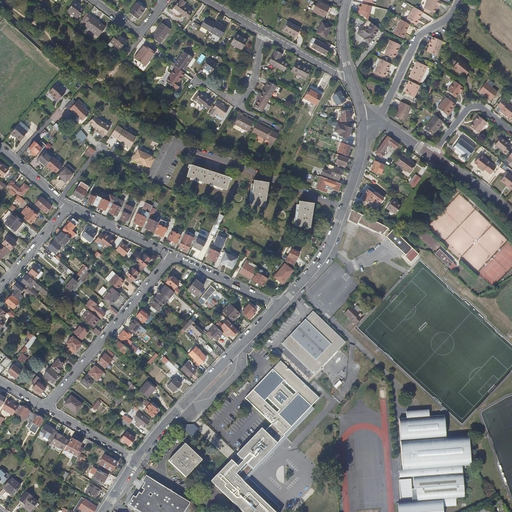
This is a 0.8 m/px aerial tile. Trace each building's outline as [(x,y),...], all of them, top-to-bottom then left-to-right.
[(180,1),(175,7),(190,18),(194,12),(186,6),(189,2),(185,0),(182,0),(181,2),(180,1)] [(441,0),(426,0),(424,7),(434,11),(438,3),(439,4),(441,0)] [(78,5),(79,4),(75,1),(68,10),(78,18),(84,10),(78,5)] [(325,16),(329,6),(318,1),(313,10),(325,16)] [(138,2),(130,12),(139,19),(146,8),(138,2)] [(425,12),(416,7),(409,19),(418,24),(420,21),(424,16),(423,15),(425,12)] [(99,35),(106,26),(99,21),(99,22),(94,19),(95,17),(92,15),(85,25),(99,35)] [(403,36),(410,23),(402,18),(394,31),(403,36)] [(212,33),(216,25),(205,19),(201,27),(212,33)] [(295,36),(300,27),(287,20),(282,29),(295,36)] [(383,29),(371,20),(363,31),(371,36),(368,39),(368,40),(373,43),(383,29)] [(212,33),(212,34),(221,39),(226,29),(220,26),(221,24),(218,22),(216,25),(212,33)] [(317,31),(327,36),(332,27),(322,22),(317,31)] [(161,43),(172,29),(164,23),(158,31),(160,32),(154,38),(161,43)] [(371,36),(363,31),(363,30),(361,34),(368,39),(371,36)] [(110,41),(120,48),(127,40),(117,32),(110,41)] [(237,34),(231,44),(242,50),(248,40),(243,38),(242,39),(240,38),(241,36),(237,34)] [(436,55),(443,40),(433,35),(428,46),(429,47),(427,51),(436,55)] [(310,46),(324,54),(329,45),(314,38),(310,46)] [(401,43),(390,38),(388,42),(390,43),(386,52),(395,57),(401,43)] [(156,52),(146,44),(135,57),(146,65),(156,52)] [(284,72),(289,64),(280,59),(282,54),(276,50),(273,55),(272,54),(268,62),(284,72)] [(177,66),(184,71),(187,67),(194,57),(185,51),(176,63),(175,64),(177,66)] [(218,64),(210,58),(204,66),(210,70),(210,69),(213,71),(218,64)] [(472,67),(460,58),(452,68),(464,76),(472,67)] [(391,65),(392,63),(383,59),(377,72),(387,77),(392,66),(391,65)] [(422,82),(429,66),(419,62),(418,64),(417,64),(411,77),(422,82)] [(291,71),(306,79),(311,70),(307,67),(306,68),(303,66),(296,63),(291,71)] [(184,71),(177,66),(177,67),(173,73),(170,71),(164,78),(167,80),(178,88),(182,83),(179,81),(186,72),(184,71)] [(419,84),(410,80),(408,84),(409,85),(405,92),(404,96),(415,101),(417,97),(414,96),(419,84)] [(463,88),(454,80),(446,91),(454,97),(457,93),(460,91),(463,88)] [(498,90),(485,81),(479,89),(491,99),(498,90)] [(272,95),(277,87),(269,82),(266,87),(265,90),(262,94),(269,98),(270,99),(272,95)] [(58,102),(66,92),(56,84),(49,92),(55,97),(54,99),(58,102)] [(316,105),(321,95),(315,91),(314,92),(309,89),(302,101),(309,104),(310,102),(316,105)] [(330,95),(334,105),(345,101),(341,91),(330,95)] [(208,110),(214,102),(210,99),(211,98),(207,96),(207,97),(204,94),(202,93),(196,100),(205,107),(208,110)] [(262,112),(269,98),(262,94),(260,93),(257,97),(259,98),(257,101),(254,107),(262,112)] [(452,108),(455,104),(446,96),(437,108),(446,114),(451,108),(452,108)] [(511,105),(502,98),(497,105),(503,109),(501,111),(505,114),(505,113),(511,118),(511,105)] [(76,102),(73,99),(66,107),(69,110),(70,109),(76,102)] [(70,109),(78,116),(83,120),(86,117),(86,118),(87,117),(86,116),(90,112),(82,104),(83,103),(79,99),(76,102),(70,109)] [(219,100),(213,109),(223,117),(229,109),(222,104),(223,103),(219,100)] [(411,104),(401,100),(394,113),(404,118),(411,104)] [(70,109),(69,110),(76,117),(78,116),(70,109)] [(339,124),(350,128),(348,110),(340,111),(340,118),(339,118),(339,124)] [(244,114),(240,112),(234,124),(250,132),(255,122),(243,116),(244,114)] [(98,119),(95,116),(91,120),(89,122),(93,127),(96,129),(95,131),(97,132),(97,133),(103,137),(104,135),(105,135),(110,127),(98,119)] [(486,123),(478,116),(469,126),(478,133),(486,123)] [(441,125),(432,118),(424,129),(432,136),(441,125)] [(27,126),(21,121),(11,133),(14,135),(20,140),(29,129),(26,127),(27,126)] [(257,123),(252,132),(272,143),(278,134),(257,123)] [(347,139),(351,129),(337,123),(333,133),(339,135),(339,136),(347,139)] [(136,137),(117,125),(111,134),(117,139),(121,142),(125,145),(125,144),(129,147),(136,137)] [(37,138),(41,141),(47,133),(44,130),(37,138)] [(81,130),(76,135),(82,142),(87,137),(81,130)] [(152,181),(173,138),(166,135),(155,159),(150,168),(145,178),(150,180),(152,181)] [(398,144),(387,136),(383,142),(387,145),(388,143),(395,148),(398,144)] [(508,143),(500,136),(493,145),(501,151),(499,153),(503,155),(510,146),(507,144),(508,143)] [(42,149),(46,145),(41,141),(37,138),(34,142),(29,148),(32,151),(30,153),(31,154),(34,156),(41,148),(42,149)] [(466,161),(475,149),(461,138),(454,148),(463,155),(461,157),(466,161)] [(336,152),(346,156),(349,147),(340,143),(336,152)] [(147,166),(150,168),(155,159),(151,157),(152,156),(143,151),(137,161),(142,163),(141,164),(146,167),(147,166)] [(46,166),(46,165),(52,159),(44,152),(38,159),(46,166)] [(99,153),(97,155),(107,161),(109,158),(104,155),(99,153)] [(118,160),(105,153),(104,155),(109,158),(116,163),(118,160)] [(405,157),(405,156),(401,153),(395,163),(409,173),(415,165),(405,157)] [(495,166),(480,153),(473,162),(477,164),(477,166),(482,171),(484,168),(490,173),(495,166)] [(337,158),(334,163),(343,167),(347,158),(339,155),(338,158),(337,158)] [(56,173),(62,166),(53,158),(52,159),(46,165),(51,170),(51,169),(53,170),(56,173)] [(373,161),(378,163),(375,172),(379,174),(383,165),(374,159),(373,161)] [(0,175),(3,179),(10,171),(1,163),(0,164),(0,175)] [(230,176),(191,164),(187,176),(226,189),(230,176)] [(66,181),(72,173),(65,167),(58,175),(66,181)] [(328,177),(327,179),(337,183),(341,170),(333,167),(332,168),(331,173),(322,170),(321,174),(328,177)] [(510,189),(511,186),(511,177),(506,172),(499,181),(510,189)] [(414,187),(420,178),(415,174),(409,183),(414,187)] [(254,179),(253,183),(249,204),(264,206),(266,196),(268,181),(254,179)] [(337,191),(339,184),(327,180),(326,183),(325,185),(333,187),(332,189),(337,191)] [(81,199),(87,191),(85,189),(84,190),(78,186),(73,194),(81,199)] [(360,198),(366,202),(368,200),(371,195),(372,193),(367,190),(366,189),(360,198)] [(383,198),(374,192),(372,193),(371,195),(374,198),(380,202),(383,198)] [(97,207),(101,198),(95,195),(95,196),(90,194),(87,202),(97,206),(97,207)] [(110,208),(115,198),(109,195),(107,201),(101,198),(97,207),(104,210),(106,206),(110,208)] [(21,204),(24,201),(22,198),(18,196),(15,199),(21,204)] [(52,206),(43,198),(40,202),(37,200),(34,203),(40,208),(40,209),(45,213),(52,206)] [(123,201),(115,198),(110,208),(108,212),(116,216),(123,201)] [(313,202),(298,200),(295,226),(310,228),(313,202)] [(400,206),(392,200),(386,209),(394,215),(400,206)] [(9,207),(14,211),(17,206),(13,202),(9,207)] [(148,215),(152,206),(145,203),(139,215),(137,214),(132,222),(141,226),(145,218),(146,218),(148,215)] [(132,208),(125,204),(122,211),(123,212),(119,219),(125,222),(125,220),(127,221),(132,208)] [(31,223),(37,216),(26,207),(22,213),(26,216),(25,218),(31,223)] [(389,228),(352,210),(348,221),(357,225),(358,223),(382,235),(389,228)] [(18,235),(23,229),(20,226),(23,222),(13,214),(5,224),(18,235)] [(211,234),(214,235),(216,231),(217,229),(221,219),(223,216),(220,214),(211,234)] [(63,230),(68,234),(77,222),(72,218),(70,222),(68,221),(67,222),(68,223),(67,225),(65,224),(64,226),(65,227),(63,230)] [(160,218),(157,225),(158,225),(154,233),(162,237),(169,222),(160,218)] [(152,232),(156,223),(148,219),(144,228),(152,232)] [(86,226),(81,237),(91,242),(96,231),(86,226)] [(62,230),(61,229),(61,230),(58,233),(54,239),(55,240),(62,230)] [(71,237),(62,230),(55,240),(58,242),(61,245),(63,247),(71,237)] [(412,261),(419,253),(391,230),(385,237),(406,254),(405,255),(412,261)] [(176,244),(180,236),(171,232),(168,239),(176,244)] [(206,237),(199,233),(192,246),(200,250),(202,245),(204,246),(207,239),(206,237)] [(110,246),(114,242),(105,234),(103,236),(100,234),(98,237),(99,238),(97,241),(99,242),(100,241),(107,247),(109,245),(110,246)] [(218,234),(213,244),(221,248),(226,238),(218,234)] [(16,243),(8,237),(2,244),(10,250),(16,243)] [(71,237),(63,247),(64,247),(72,238),(71,237)] [(183,238),(179,247),(186,251),(191,242),(183,238)] [(57,244),(58,242),(55,240),(49,246),(52,249),(52,250),(55,253),(60,246),(57,244)] [(124,257),(130,249),(121,242),(115,250),(124,257)] [(214,262),(217,256),(219,253),(212,250),(213,249),(211,248),(206,258),(214,262)] [(288,263),(292,266),(299,253),(291,249),(284,262),(288,263)] [(440,252),(441,251),(439,249),(434,253),(448,267),(453,262),(444,254),(443,255),(440,252)] [(237,259),(225,253),(220,264),(223,265),(224,264),(233,268),(237,259)] [(134,263),(133,265),(133,266),(140,271),(144,266),(144,267),(147,263),(147,262),(150,259),(143,254),(141,257),(140,256),(138,259),(139,260),(138,261),(140,263),(138,266),(134,263)] [(60,261),(54,256),(51,260),(57,265),(58,264),(63,267),(65,265),(61,262),(60,261)] [(250,279),(253,275),(258,266),(246,260),(239,273),(250,279)] [(28,274),(34,279),(36,277),(41,271),(35,265),(34,267),(32,269),(28,274)] [(84,265),(76,275),(81,279),(84,274),(86,272),(89,269),(84,265)] [(292,271),(284,265),(273,277),(281,284),(292,271)] [(128,276),(126,279),(130,283),(138,274),(131,268),(126,275),(128,276)] [(253,275),(250,279),(250,280),(262,286),(266,278),(260,275),(261,274),(258,272),(257,273),(255,276),(253,275)] [(115,274),(108,282),(112,285),(117,290),(120,286),(124,281),(115,274)] [(32,279),(27,275),(21,282),(26,287),(28,285),(28,286),(29,285),(30,285),(31,284),(32,284),(33,282),(32,280),(32,279)] [(68,276),(62,283),(71,291),(75,286),(74,285),(77,282),(72,278),(71,278),(68,276)] [(173,289),(171,291),(176,295),(183,286),(171,276),(166,283),(173,289)] [(72,295),(82,283),(79,280),(78,282),(75,286),(71,291),(69,293),(72,295)] [(194,280),(187,288),(194,295),(202,286),(194,280)] [(23,289),(16,283),(14,287),(16,289),(12,294),(18,298),(22,293),(21,292),(23,289)] [(98,292),(101,295),(106,289),(103,286),(98,292)] [(206,300),(215,290),(210,286),(200,298),(205,302),(206,300)] [(103,300),(109,306),(112,303),(119,295),(112,288),(104,297),(105,297),(103,300)] [(155,298),(162,304),(165,300),(167,301),(171,295),(164,289),(158,295),(157,295),(155,297),(155,298)] [(13,308),(19,301),(11,295),(6,302),(13,308)] [(162,304),(155,298),(154,299),(153,299),(152,301),(152,302),(150,305),(158,312),(160,309),(159,308),(162,304)] [(90,300),(85,306),(99,317),(101,315),(100,314),(101,314),(93,307),(95,304),(90,300)] [(221,310),(223,312),(230,305),(229,303),(221,310)] [(232,321),(239,314),(233,307),(230,305),(223,312),(232,321)] [(248,305),(241,312),(249,319),(252,316),(251,315),(255,311),(248,305)] [(356,317),(357,316),(348,307),(341,313),(354,326),(359,320),(356,317)] [(148,315),(141,309),(136,316),(139,318),(138,320),(141,322),(142,321),(143,322),(148,315)] [(93,324),(94,325),(99,320),(88,311),(82,318),(87,322),(89,323),(92,326),(93,324)] [(343,343),(311,312),(281,344),(313,375),(319,368),(337,349),(343,343)] [(185,324),(181,329),(184,332),(185,333),(190,329),(198,336),(202,332),(189,319),(185,324)] [(36,326),(39,329),(44,322),(43,320),(42,320),(36,326)] [(140,325),(134,320),(133,321),(130,325),(128,327),(134,332),(140,325)] [(218,322),(214,326),(222,333),(225,331),(231,337),(237,331),(230,325),(231,324),(226,320),(221,326),(218,322)] [(73,333),(81,340),(88,332),(80,325),(73,333)] [(215,340),(222,333),(214,326),(208,332),(210,334),(213,337),(215,340)] [(95,328),(93,329),(92,331),(98,336),(101,333),(95,328)] [(181,329),(176,335),(178,337),(184,332),(181,329)] [(24,334),(30,339),(33,336),(34,335),(28,330),(24,334)] [(124,342),(123,343),(128,347),(131,350),(134,347),(129,344),(131,342),(127,339),(131,335),(127,332),(126,333),(123,331),(118,337),(124,342)] [(25,346),(28,349),(36,338),(33,336),(30,339),(25,346)] [(75,351),(81,344),(72,336),(66,343),(69,346),(66,349),(72,353),(75,350),(75,351)] [(123,343),(116,338),(112,342),(118,347),(117,348),(123,353),(127,349),(126,349),(128,347),(123,343)] [(337,349),(319,368),(320,370),(322,372),(341,353),(337,349)] [(114,355),(108,350),(105,354),(105,353),(97,362),(105,367),(112,359),(111,359),(114,355)] [(22,352),(17,358),(22,362),(27,356),(22,352)] [(193,360),(191,362),(196,367),(198,365),(199,365),(205,358),(200,352),(193,359),(193,360)] [(0,365),(5,369),(12,361),(7,357),(0,365)] [(76,362),(70,357),(65,363),(71,368),(76,362)] [(51,366),(58,372),(61,368),(60,367),(63,363),(58,359),(51,366)] [(181,369),(189,377),(195,370),(192,367),(190,366),(186,362),(181,369)] [(263,432),(260,429),(236,455),(211,481),(243,511),(274,511),(241,480),(258,462),(276,444),(273,441),(280,433),(282,435),(317,399),(279,362),(244,399),(271,424),(263,432)] [(14,364),(7,371),(15,378),(22,371),(14,364)] [(176,374),(179,371),(172,365),(169,368),(176,374)] [(103,373),(94,366),(88,373),(95,379),(97,376),(99,377),(103,373)] [(43,375),(52,383),(58,376),(49,368),(43,375)] [(322,372),(320,370),(310,381),(312,383),(313,381),(322,372)] [(90,378),(90,377),(87,374),(80,382),(84,385),(88,387),(93,381),(90,378)] [(168,387),(174,393),(181,384),(175,379),(173,382),(171,380),(169,383),(170,384),(168,387)] [(33,387),(40,393),(43,390),(44,388),(46,386),(39,380),(33,387)] [(324,395),(326,397),(328,396),(313,381),(312,383),(324,395)] [(138,391),(146,398),(154,389),(150,385),(151,384),(148,382),(148,383),(146,382),(138,391)] [(75,412),(82,404),(70,395),(65,402),(70,406),(69,407),(75,412)] [(264,457),(267,460),(326,397),(324,395),(264,457)] [(117,405),(123,398),(121,397),(118,399),(115,403),(117,405)] [(158,408),(154,404),(153,406),(146,400),(143,404),(146,406),(144,409),(148,412),(147,413),(152,417),(153,416),(152,415),(154,412),(155,413),(158,410),(157,409),(158,408)] [(2,409),(13,415),(18,406),(15,404),(14,405),(12,404),(7,401),(2,409)] [(97,401),(92,408),(94,410),(100,402),(97,401)] [(25,420),(30,412),(20,406),(15,414),(21,418),(21,419),(24,420),(25,419),(25,420)] [(427,416),(426,410),(404,412),(404,418),(397,418),(401,470),(408,470),(409,477),(412,477),(413,489),(410,489),(409,479),(405,480),(405,481),(401,481),(401,480),(397,480),(399,498),(410,497),(411,502),(396,504),(397,511),(442,511),(442,507),(454,506),(454,498),(462,497),(459,466),(468,465),(466,435),(443,437),(441,415),(427,416)] [(42,419),(32,413),(27,421),(25,426),(30,429),(29,430),(35,434),(43,421),(41,420),(42,419)] [(226,445),(243,427),(228,414),(212,431),(226,445)] [(124,415),(121,419),(129,425),(131,421),(124,415)] [(142,416),(135,424),(138,426),(140,424),(144,427),(148,421),(142,416)] [(126,428),(129,425),(121,419),(118,422),(126,428)] [(48,440),(51,443),(57,433),(54,430),(45,425),(41,432),(45,434),(43,436),(48,439),(48,440)] [(120,440),(129,446),(134,438),(126,432),(123,436),(122,435),(121,437),(122,438),(120,440)] [(62,451),(63,451),(64,449),(67,445),(69,441),(61,437),(61,436),(57,433),(51,443),(51,444),(62,451)] [(79,456),(84,447),(80,445),(81,444),(72,439),(68,446),(67,445),(64,449),(78,457),(79,456)] [(86,443),(84,447),(88,450),(93,443),(88,440),(86,443)] [(9,452),(11,449),(1,442),(0,443),(0,446),(7,450),(9,452)] [(184,477),(201,461),(184,444),(167,461),(184,477)] [(104,455),(98,464),(111,472),(117,462),(104,455)] [(409,477),(408,470),(401,470),(397,471),(398,478),(409,477)] [(97,471),(92,479),(102,485),(107,476),(97,471)] [(140,503),(142,500),(146,493),(151,496),(155,490),(146,484),(149,479),(169,491),(169,490),(146,476),(142,481),(145,483),(142,488),(145,490),(142,494),(139,492),(136,497),(133,496),(128,504),(140,511),(147,511),(144,509),(142,511),(132,505),(135,500),(140,503)] [(11,478),(3,488),(11,495),(19,485),(11,478)] [(186,511),(192,504),(191,504),(191,503),(181,496),(180,497),(169,490),(169,491),(149,479),(146,484),(155,490),(151,496),(146,493),(142,500),(140,503),(135,500),(132,505),(142,511),(144,509),(147,511),(186,511)] [(90,484),(85,493),(94,498),(99,490),(90,484)] [(18,501),(27,509),(34,501),(25,493),(18,501)] [(82,511),(93,511),(98,504),(92,501),(91,504),(81,498),(79,502),(80,503),(80,504),(81,505),(75,511),(81,511),(82,511)] [(36,502),(34,501),(27,509),(29,511),(36,502)]
